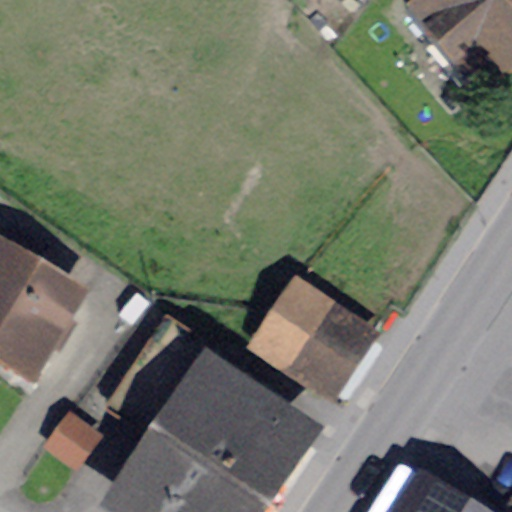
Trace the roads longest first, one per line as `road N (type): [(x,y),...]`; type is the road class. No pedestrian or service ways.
road 1 (tertiary): [(328,511),(424,365)]
road 2 (tertiary): [(424,365),(511,222)]
